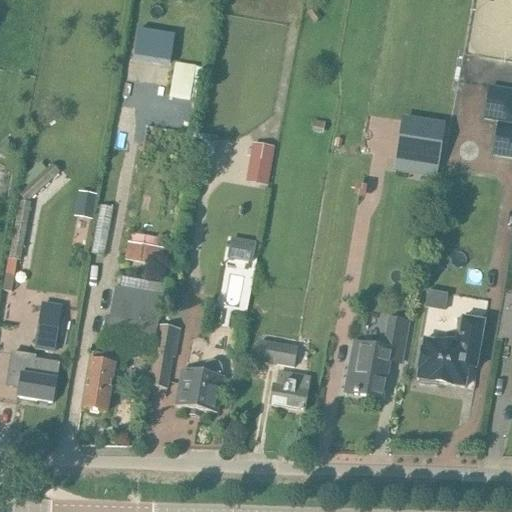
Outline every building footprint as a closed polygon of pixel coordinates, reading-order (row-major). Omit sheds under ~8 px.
[(313,9),(306,15),(313,24),(320,18),(313,9)] [(138,30),(133,63),(169,69),(174,36),(138,30)] [(498,123),(492,157),(511,160),(511,92),(489,89),(483,120),(498,123)] [(402,119),(396,163),(438,169),(444,125),(402,119)] [(314,121),(311,133),(322,135),(324,124),(314,121)] [(256,148),(250,184),(267,187),(274,151),(256,148)] [(61,173),(77,163),(71,154),(55,163),(61,173)] [(27,188),(19,196),(26,204),(59,175),(51,166),(49,169),(44,163),(22,183),(27,188)] [(106,165),(98,208),(112,210),(119,168),(106,165)] [(365,186),(354,184),(351,197),(363,199),(365,186)] [(96,196),(80,193),(75,219),(91,222),(96,196)] [(4,276),(1,292),(11,294),(13,285),(21,287),(25,266),(17,265),(17,260),(27,205),(17,204),(8,256),(4,276)] [(89,255),(103,258),(112,210),(98,208),(89,255)] [(226,260),(251,265),(255,244),(230,240),(226,260)] [(127,244),(124,262),(156,267),(156,264),(171,266),(173,252),(159,250),(127,244)] [(90,363),(82,410),(105,414),(114,367),(113,367),(116,349),(151,356),(157,326),(158,316),(160,305),(162,299),(119,291),(114,290),(112,302),(112,305),(110,317),(104,316),(99,346),(103,347),(101,355),(92,354),(91,363),(90,363)] [(446,295),(426,291),(423,309),(443,312),(446,295)] [(498,339),(511,341),(511,298),(506,297),(498,339)] [(42,305),(34,352),(53,355),(61,308),(42,305)] [(416,381),(419,382),(419,386),(435,387),(435,385),(463,390),(467,370),(475,371),(484,323),(461,319),(460,322),(457,322),(457,335),(458,335),(456,347),(423,341),(416,381)] [(353,345),(344,394),(381,401),(388,363),(400,365),(407,324),(388,320),(382,350),(353,345)] [(166,391),(171,359),(177,360),(181,332),(160,328),(154,355),(149,388),(166,391)] [(255,363),(293,370),(296,349),(259,342),(255,363)] [(6,379),(5,381),(12,382),(11,389),(13,389),(15,390),(14,398),(51,404),(57,366),(32,362),(33,359),(20,357),(10,355),(6,379)] [(181,372),(175,408),(191,411),(190,417),(198,419),(199,413),(215,415),(221,379),(218,378),(219,374),(219,369),(217,365),(212,363),(208,364),(204,366),(202,370),(201,375),(181,372)] [(277,374),(271,407),(302,413),(308,379),(277,374)]
